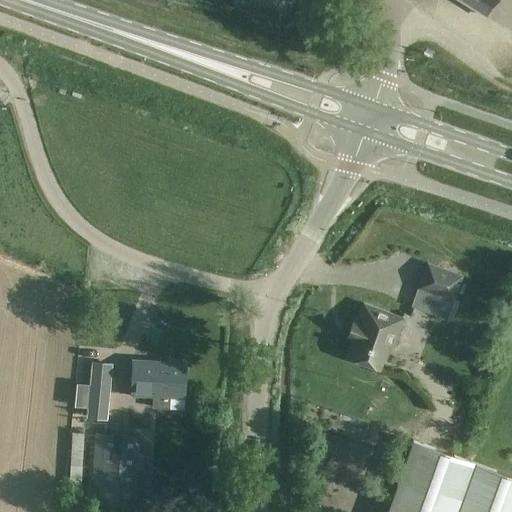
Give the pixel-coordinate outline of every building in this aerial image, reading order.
[(461,275),(428,263),(419,288),(452,300),(461,275)] [(382,310),(364,303),(358,318),(355,317),(350,330),(355,332),(346,356),(365,363),(380,369),(389,344),(393,346),(404,318),(382,310)] [(105,418),(111,364),(92,362),(87,416),(105,418)] [(131,384),(131,395),(152,396),(152,407),(169,408),(169,396),(184,397),(186,363),(168,362),(168,366),(133,364),(131,384)] [(103,434),(99,503),(131,506),(134,506),(139,436),(103,434)] [(386,511),(456,511),(474,464),(413,441),(396,486),(386,511)] [(511,511),(511,478),(474,464),(456,511),(511,511)]
